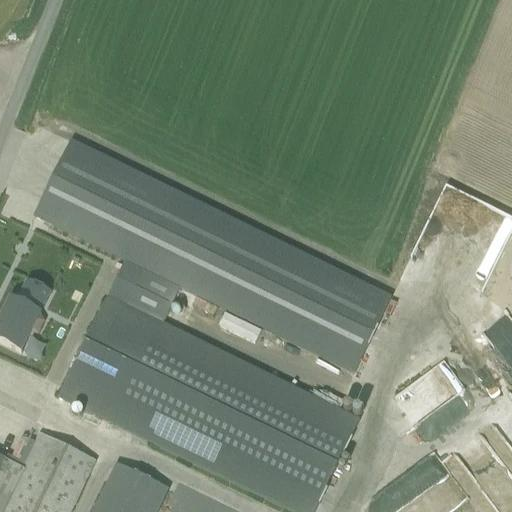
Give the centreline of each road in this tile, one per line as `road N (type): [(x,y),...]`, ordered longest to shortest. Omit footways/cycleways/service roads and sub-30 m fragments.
road 1 (unknown): [(0,396),(249,511)]
road 2 (unclassified): [(57,0),(0,146)]
